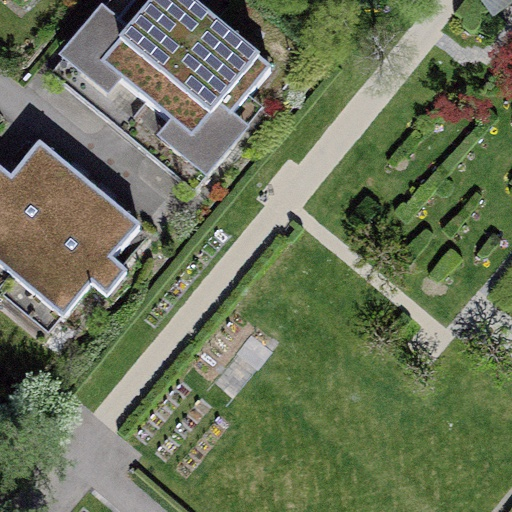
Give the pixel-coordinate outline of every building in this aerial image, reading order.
[(138,0),(89,59),(146,106),(213,25),(183,0),(138,0)] [(481,0),(490,12),(506,0),(481,0)] [(146,106),(203,153),(270,71),(213,25),(146,106)] [(89,188),(39,147),(11,181),(0,172),(0,270),(13,281),(89,188)] [(89,188),(13,281),(63,322),(91,288),(107,301),(127,277),(111,264),(140,230),(89,188)]
